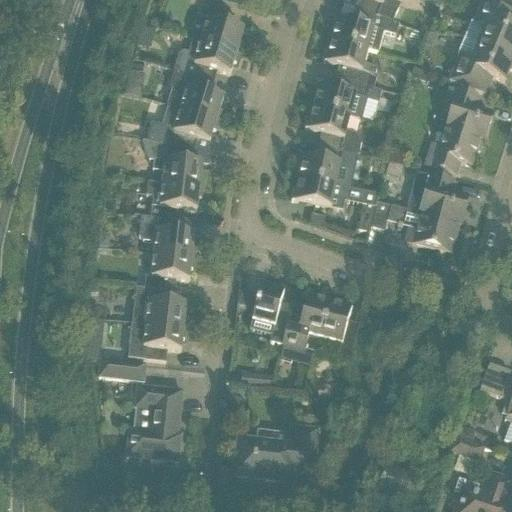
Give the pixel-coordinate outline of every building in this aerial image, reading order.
[(362,0),(364,1),(358,13),(384,23),(391,25),(398,10),(384,4),(385,0),(362,0)] [(511,32),(511,30),(511,12),(491,3),(485,0),(483,0),(473,25),(470,24),(463,41),(511,60),(511,32)] [(198,21),(195,32),(203,34),(200,45),(236,56),(238,57),(241,47),(239,46),(243,34),(230,30),(225,28),(228,18),(228,17),(214,13),(204,10),(200,22),(198,21)] [(391,25),(384,23),(358,13),(355,26),(334,21),(331,32),(334,32),(331,44),(367,53),(377,56),(382,35),(394,39),(397,27),(391,25)] [(141,28),(139,34),(153,38),(155,32),(141,28)] [(511,60),(463,41),(457,57),(459,58),(448,85),(483,98),(491,80),(504,86),(509,73),(511,74),(511,73),(511,60)] [(178,57),(173,74),(189,79),(203,83),(208,85),(212,73),(216,75),(229,78),(233,66),(235,67),(238,57),(236,56),(200,45),(192,43),(188,56),(183,55),(178,57)] [(325,54),(322,65),(343,70),(340,82),(373,91),(377,79),(375,78),(376,74),(372,71),(363,67),(367,53),(331,44),(328,55),(325,54)] [(423,85),(426,77),(413,71),(409,80),(423,85)] [(218,125),(221,114),(218,114),(222,101),(209,98),(213,86),(173,74),(169,87),(172,92),(166,109),(167,110),(218,125)] [(315,100),(312,111),(349,121),(360,124),(366,103),(369,104),(377,106),(380,94),(373,92),(373,91),(340,82),(337,93),(316,88),(313,99),(315,100)] [(127,85),(124,97),(139,101),(142,89),(127,85)] [(483,144),(491,120),(475,115),(479,102),(449,93),(443,114),(451,116),(446,132),(483,144)] [(150,126),(146,145),(165,149),(187,154),(191,141),(208,146),(212,134),(215,135),(218,125),(167,110),(162,129),(150,126)] [(345,134),(349,121),(312,111),(310,122),(307,121),(304,132),(326,138),(322,151),(348,157),(356,158),(357,158),(359,146),(358,142),(356,139),(352,136),(345,134)] [(483,144),(446,132),(440,151),(432,148),(425,169),(454,178),(458,166),(471,170),(476,154),(478,155),(482,144),(483,145),(483,144)] [(141,144),(141,145),(148,163),(153,164),(152,174),(163,175),(161,187),(199,192),(201,192),(202,181),(200,181),(201,168),(183,166),(187,154),(165,149),(146,145),(141,144)] [(300,159),(297,170),(300,171),(298,182),(334,189),(349,193),(354,171),(356,158),(348,157),(322,151),(319,163),(300,159)] [(416,176),(406,214),(410,215),(421,218),(460,229),(467,203),(446,198),(449,187),(454,188),(455,187),(435,182),(420,177),(416,176)] [(293,193),(291,203),(330,212),(341,214),(344,204),(362,208),(374,210),(375,206),(376,198),(349,193),(334,189),(298,182),(295,194),(293,193)] [(147,186),(145,199),(152,199),(151,210),(149,222),(176,225),(178,213),(183,213),(196,215),(197,202),(200,203),(201,192),(199,192),(161,187),(147,186)] [(391,210),(375,206),(374,210),(370,231),(385,235),(391,210)] [(369,237),(370,231),(374,210),(362,208),(356,234),(369,237)] [(460,229),(421,218),(417,234),(409,231),(405,246),(449,258),(457,229),(460,229)] [(140,221),(138,240),(142,245),(154,246),(153,258),(190,262),(193,262),(194,252),(192,251),(193,239),(180,237),(175,237),(176,225),(149,222),(140,221)] [(98,244),(97,250),(108,251),(108,246),(104,240),(103,240),(98,239),(98,244)] [(143,292),(149,293),(168,295),(169,283),(175,284),(188,285),(189,272),(192,273),(193,262),(190,262),(153,258),(151,280),(145,279),(143,292)] [(251,324),(248,334),(270,339),(268,345),(281,348),(290,315),(279,312),(280,307),(283,294),(271,291),(272,288),(261,285),(251,324)] [(90,288),(89,296),(98,297),(98,289),(90,288)] [(133,306),(131,326),(145,328),(182,332),(185,333),(186,322),(183,322),(185,309),(172,308),(167,307),(168,295),(149,293),(143,292),(135,291),(134,300),(137,303),(133,306)] [(241,297),(237,309),(247,311),(250,300),(241,297)] [(290,315),(281,348),(312,357),(315,357),(319,342),(328,306),(317,303),(318,300),(307,297),(304,308),(303,313),(294,311),(291,310),(290,315)] [(328,306),(319,342),(340,348),(336,363),(348,366),(358,328),(352,327),(351,331),(345,329),(346,325),(351,309),(340,306),(340,309),(328,306)] [(82,348),(81,361),(85,361),(90,362),(97,363),(98,363),(100,350),(103,325),(85,322),(82,348)] [(131,326),(127,362),(135,363),(141,363),(145,364),(160,366),(160,364),(161,353),(166,354),(180,356),(181,343),(184,343),(185,333),(182,332),(145,328),(131,326)] [(459,366),(464,345),(446,340),(442,357),(436,355),(435,359),(428,389),(450,396),(459,366)] [(426,374),(432,354),(423,351),(418,372),(426,374)] [(143,386),(145,368),(100,363),(98,381),(143,386)] [(503,392),(483,385),(488,372),(487,371),(480,390),(479,394),(506,404),(501,417),(505,419),(504,424),(511,426),(511,443),(510,450),(511,450),(511,380),(508,379),(503,392)] [(268,395),(270,379),(242,376),(240,392),(268,395)] [(177,439),(182,396),(136,391),(134,412),(151,414),(149,435),(129,433),(126,461),(177,467),(180,439),(177,439)] [(234,464),(232,479),(244,481),(295,486),(296,476),(312,478),(315,458),(317,434),(290,431),(289,447),(237,442),(234,464)] [(478,465),(483,452),(454,441),(450,455),(478,465)] [(420,489),(425,472),(410,468),(407,479),(384,472),(383,478),(375,500),(391,506),(392,502),(413,509),(420,489)] [(511,511),(511,505),(508,505),(511,492),(511,484),(496,479),(487,476),(482,490),(458,482),(453,496),(459,498),(456,506),(454,511),(511,511)]
